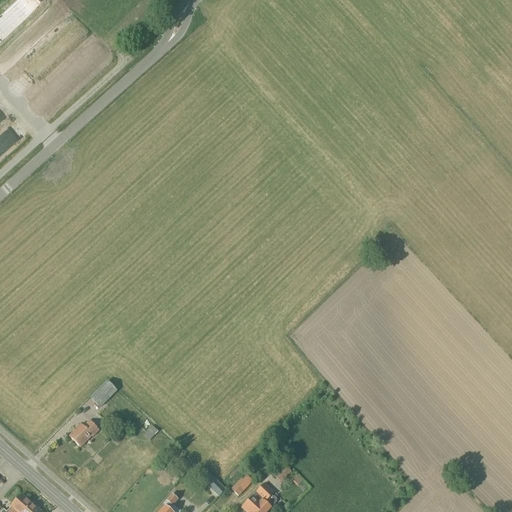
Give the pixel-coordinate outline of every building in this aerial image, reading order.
[(38,63),(48,72),(86,35),(77,26),(38,63)] [(99,409),(117,392),(107,382),(89,399),(99,409)] [(98,432),(89,422),(83,428),(81,426),(69,438),(80,449),(91,437),(92,438),(98,432)] [(149,442),(158,433),(151,427),(143,436),(149,442)] [(281,483),(291,473),(282,465),(272,475),(281,483)] [(210,477),(202,469),(196,475),(204,483),(204,484),(218,498),(225,491),(211,476),(210,477)] [(238,498),(257,478),(250,471),(231,490),(238,498)] [(295,476),(290,481),(296,487),(301,482),(295,476)] [(267,511),(271,509),(276,503),(276,500),(272,496),(274,494),(265,484),(241,509),(243,511),(267,511)] [(169,511),(178,501),(171,495),(162,506),(164,508),(160,511),(169,511)] [(24,511),(31,505),(21,496),(10,508),(6,511),(5,511),(3,510),(1,511),(24,511)]
